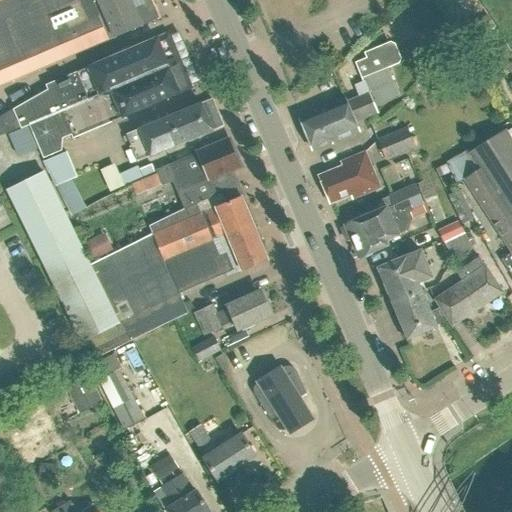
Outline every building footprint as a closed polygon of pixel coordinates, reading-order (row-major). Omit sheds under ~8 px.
[(0,0),(0,86),(159,18),(160,19),(152,0),(0,0)] [(464,51),(453,33),(425,50),(436,68),(464,51)] [(12,110),(20,127),(59,111),(99,94),(176,64),(165,39),(158,42),(156,38),(45,85),(47,90),(12,110)] [(400,97),(381,51),(355,62),(374,108),(400,97)] [(59,111),(20,127),(20,129),(29,126),(43,159),(61,151),(62,139),(70,135),(72,139),(180,93),(178,89),(185,86),(176,64),(99,94),(59,111)] [(376,114),(362,82),(353,86),(358,97),(345,103),(343,99),(314,111),(315,113),(301,119),(314,149),(331,141),(332,143),(357,132),(353,123),(376,114)] [(213,98),(137,129),(148,157),(224,126),(213,98)] [(416,147),(407,127),(377,140),(386,161),(416,147)] [(511,157),(498,135),(469,154),(466,149),(446,162),(457,184),(464,180),(511,253),(501,260),(511,277),(511,157)] [(239,167),(227,140),(195,153),(196,155),(166,167),(157,171),(160,180),(170,176),(177,193),(239,167)] [(77,177),(66,151),(44,160),(54,186),(77,177)] [(380,187),(365,152),(342,161),(343,165),(318,176),(330,203),(351,194),(353,198),(380,187)] [(90,266),(44,171),(6,190),(90,362),(185,313),(177,293),(239,268),(240,271),(267,260),(240,198),(226,203),(222,193),(194,204),(147,227),(151,235),(90,266)] [(139,187),(133,175),(117,182),(113,172),(98,178),(108,200),(139,187)] [(155,181),(131,194),(137,206),(161,193),(155,181)] [(424,204),(415,184),(387,196),(388,198),(369,206),(372,213),(344,225),(358,257),(387,245),(385,241),(406,232),(412,219),(409,211),(424,204)] [(444,244),(464,234),(458,221),(438,230),(444,244)] [(468,232),(464,234),(444,244),(450,257),(474,246),(468,232)] [(392,303),(421,291),(418,282),(432,277),(420,250),(377,267),(392,303)] [(502,292),(479,257),(457,272),(462,280),(434,299),(452,326),(502,292)] [(271,317),(259,291),(225,306),(227,309),(216,314),(212,305),(193,312),(202,334),(221,327),(233,322),(237,332),(271,317)] [(421,291),(392,303),(407,339),(436,327),(421,291)] [(221,351),(213,336),(192,347),(199,362),(221,351)] [(145,419),(114,354),(91,365),(123,430),(145,419)] [(103,402),(85,365),(63,376),(81,412),(103,402)] [(295,369),(291,366),(280,368),(259,381),(254,386),(254,393),(277,428),(281,430),(289,429),(291,432),(311,419),(298,398),(306,393),(295,369)] [(0,401),(1,401),(3,403),(13,397),(24,389),(26,388),(15,371),(14,370),(1,378),(0,379),(0,401)] [(254,456),(240,434),(203,458),(217,480),(232,471),(238,477),(245,470),(242,465),(254,456)] [(193,493),(181,475),(154,492),(165,510),(168,508),(170,511),(208,511),(195,491),(193,493)] [(0,511),(10,511),(4,501),(0,503),(0,511)] [(79,511),(75,511),(68,501),(51,511),(47,511),(44,508),(37,511),(98,511),(93,503),(79,511)]
